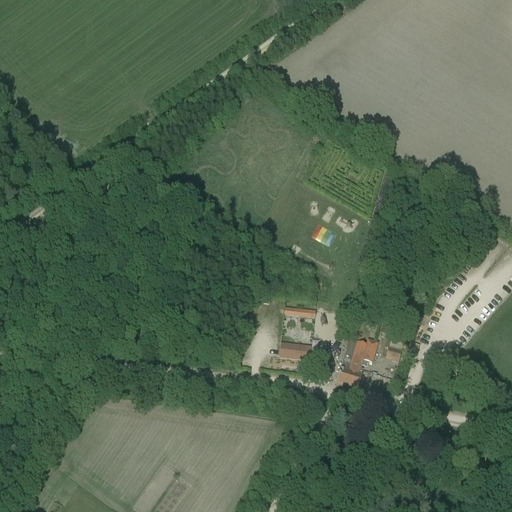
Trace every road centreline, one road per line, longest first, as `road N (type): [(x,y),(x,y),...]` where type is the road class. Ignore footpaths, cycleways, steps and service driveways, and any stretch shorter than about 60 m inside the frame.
road 1 (track): [(0,357),(404,403),(511,431)]
road 2 (track): [(0,246),(334,0)]
road 3 (track): [(271,511),(334,393)]
